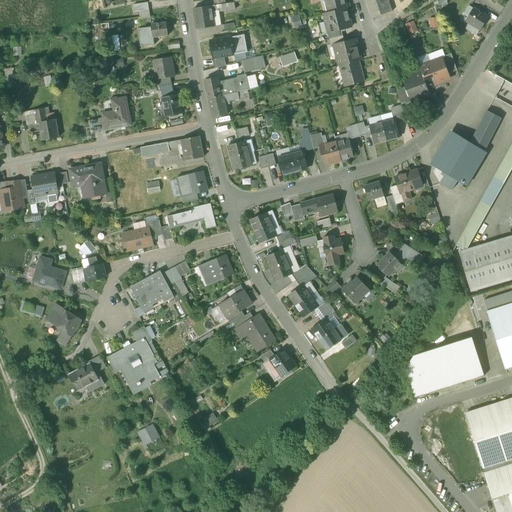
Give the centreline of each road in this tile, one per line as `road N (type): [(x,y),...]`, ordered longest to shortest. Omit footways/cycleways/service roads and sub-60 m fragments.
road 1 (residential): [(511,14),(421,143),(342,176)]
road 2 (unclassified): [(511,379),(417,410),(407,434),(465,511)]
road 3 (residential): [(0,168),(206,127)]
road 4 (residential): [(339,393),(259,282),(239,236)]
road 5 (residential): [(239,236),(117,267),(92,322)]
road 6 (residential): [(339,393),(442,511)]
road 7 (residential): [(206,127),(185,0)]
